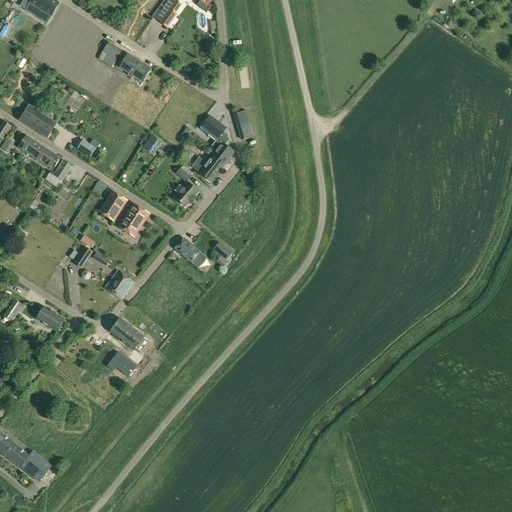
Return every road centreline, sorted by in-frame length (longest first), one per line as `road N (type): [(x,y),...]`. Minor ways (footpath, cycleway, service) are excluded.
road 1 (unclassified): [(94,511),(318,243),(323,196),(284,0)]
road 2 (residential): [(184,229),(0,111)]
road 3 (residential): [(224,100),(64,0)]
road 4 (residential): [(184,229),(238,166),(224,100)]
road 5 (residential): [(87,324),(111,318),(184,229)]
road 6 (residential): [(0,414),(69,332),(87,324)]
